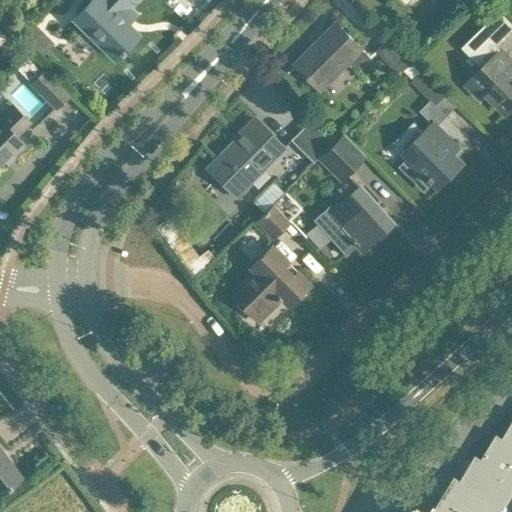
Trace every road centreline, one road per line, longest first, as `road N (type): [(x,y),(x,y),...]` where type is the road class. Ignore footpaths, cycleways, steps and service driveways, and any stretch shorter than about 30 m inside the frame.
road 1 (residential): [(107,284),(167,290),(199,317),(251,387),(272,392),(296,383),(511,187)]
road 2 (tertiary): [(241,30),(186,74),(91,175),(63,224),(57,286)]
road 3 (tertiary): [(86,285),(91,232),(109,196),(201,91),(241,30)]
road 4 (primary): [(511,306),(342,452),(279,481)]
road 5 (tertiary): [(57,286),(64,328),(83,365),(191,486)]
road 6 (tertiary): [(218,465),(108,351),(86,285)]
road 7 (residential): [(127,511),(0,347)]
